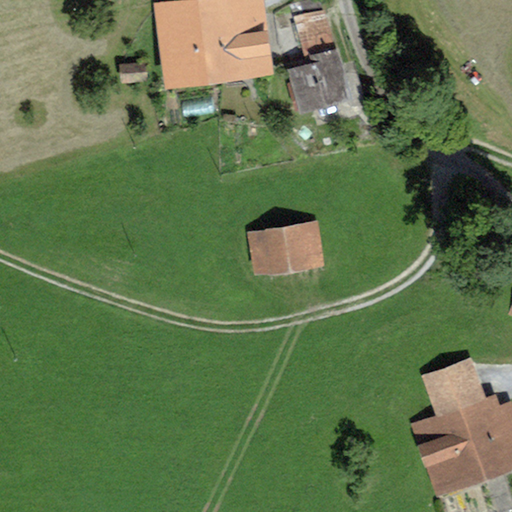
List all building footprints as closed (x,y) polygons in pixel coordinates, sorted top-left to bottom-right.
[(211,0),(191,0),(158,5),(171,94),(224,86),(211,0)] [(265,0),(211,0),(224,86),(277,79),(265,0)] [(353,106),(327,10),(296,18),(309,68),(290,74),(302,119),(353,106)] [(324,262),(318,219),(249,229),(255,272),(324,262)] [(471,357),(423,375),(437,413),(411,423),(437,494),(511,466),(511,399),(511,398),(499,402),(495,392),(486,395),(471,357)]
